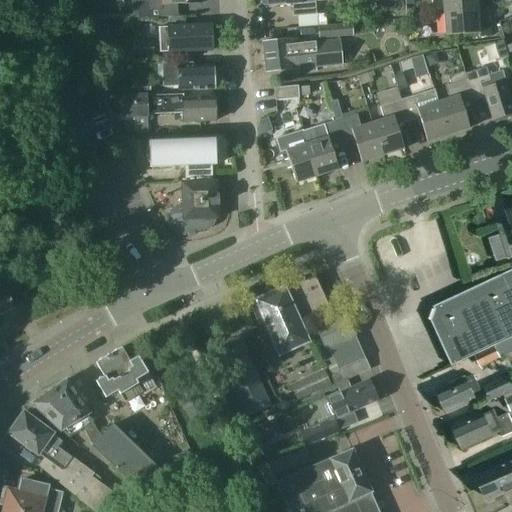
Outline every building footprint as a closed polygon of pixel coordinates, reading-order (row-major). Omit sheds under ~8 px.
[(147,0),(148,3),(138,4),(138,18),(172,17),(172,5),(201,4),(201,0),(147,0)] [(315,0),(260,0),(261,3),(264,6),(269,6),(269,7),(292,6),(293,17),(317,15),(315,0)] [(442,0),(443,15),(478,12),(476,0),(442,0)] [(479,30),(478,12),(443,15),(445,37),(478,34),(478,38),(491,37),(490,29),(479,30)] [(93,24),(93,51),(109,51),(109,24),(93,24)] [(352,24),(318,27),(319,39),(353,36),(352,24)] [(178,27),(166,28),(159,28),(159,53),(170,52),(180,52),(212,51),(210,25),(178,27)] [(280,41),(264,43),(265,52),(267,72),(282,71),(283,73),(283,76),(298,74),(297,69),(341,64),(338,41),(297,46),(297,43),(297,40),(280,41)] [(153,43),(133,43),(133,55),(153,55),(153,43)] [(163,66),(159,66),(159,77),(162,78),(163,87),(178,86),(178,91),(213,89),(212,65),(193,66),(193,63),(163,64),(163,66)] [(465,75),(473,102),(485,99),(492,121),(511,114),(511,109),(504,82),(491,86),(485,68),(465,75)] [(448,77),(450,85),(446,86),(450,99),(438,103),(448,135),(469,129),(461,106),(473,102),(465,75),(464,72),(448,77)] [(394,76),(399,91),(408,88),(403,73),(394,76)] [(148,81),(133,82),(133,93),(149,93),(148,81)] [(299,86),(275,88),(276,101),(300,99),(299,86)] [(427,142),(448,135),(438,103),(427,107),(423,94),(401,101),(408,123),(420,119),(427,142)] [(183,95),(159,96),(160,114),(156,114),(156,116),(184,115),(184,122),(198,122),(199,126),(213,125),(212,121),(214,121),(214,119),(217,119),(217,116),(217,114),(217,113),(214,113),(214,97),(183,99),(183,97),(183,95)] [(123,117),(147,116),(156,116),(156,114),(160,114),(159,96),(122,97),(123,117)] [(372,124),(383,156),(404,149),(397,126),(408,123),(401,101),(380,107),(381,111),(383,117),(384,120),(372,124)] [(336,121),(343,143),(355,139),(362,162),(365,161),(367,160),(383,156),(372,124),(367,125),(362,127),(358,114),(336,121)] [(343,143),(336,121),(315,127),(319,140),(308,144),(318,176),(338,170),(331,147),(343,143)] [(318,176),(308,144),(296,147),(292,135),(288,136),(283,138),(297,183),(318,176)] [(184,166),(185,183),(213,181),(212,165),(216,165),(215,139),(149,142),(149,146),(150,164),(150,167),(184,166)] [(218,215),(216,181),(213,181),(185,183),(182,183),(183,204),(178,205),(174,207),(171,209),(169,213),(167,217),(167,221),(168,225),(170,229),(172,232),(176,234),(180,236),(184,236),(188,235),(207,229),(211,228),(214,225),(215,222),(216,218),(218,218),(219,215),(218,215)] [(497,226),(500,235),(489,239),(496,262),(508,258),(508,260),(511,258),(511,210),(507,212),(510,222),(497,226)] [(511,274),(504,276),(435,307),(440,317),(435,328),(436,328),(453,367),(511,339),(511,274)] [(270,297),(254,304),(250,306),(259,328),(267,325),(280,354),(305,343),(298,327),(326,315),(313,284),(277,300),(270,297)] [(0,315),(13,310),(2,286),(0,287),(0,315)] [(338,372),(340,371),(345,382),(363,374),(358,363),(364,360),(344,316),(315,329),(325,350),(319,353),(330,377),(338,373),(338,372)] [(240,340),(215,351),(245,418),(269,407),(240,340)] [(500,359),(510,355),(505,344),(495,349),(500,359)] [(129,363),(120,348),(96,363),(103,377),(95,382),(105,398),(117,391),(124,403),(142,393),(144,396),(156,389),(137,358),(129,363)] [(495,349),(478,357),(483,367),(500,359),(495,349)] [(322,367),(288,383),(295,399),(329,383),(322,367)] [(511,381),(509,376),(484,389),(490,402),(511,391),(511,381)] [(451,388),(438,394),(447,415),(476,402),(473,395),(480,392),(474,377),(466,380),(465,378),(450,385),(451,387),(451,388)] [(46,394),(33,404),(68,438),(93,423),(66,382),(46,394)] [(367,382),(328,400),(336,418),(367,405),(376,401),(367,382)] [(192,387),(179,393),(190,418),(203,413),(192,387)] [(484,415),(453,429),(463,450),(493,437),(500,434),(502,438),(511,433),(511,423),(508,414),(498,419),(494,411),(484,415)] [(39,421),(37,424),(23,414),(9,434),(21,442),(21,441),(26,445),(25,448),(31,452),(34,451),(37,454),(37,453),(45,459),(39,467),(93,511),(99,511),(114,494),(90,477),(93,474),(57,448),(61,442),(51,435),(51,434),(42,428),(44,425),(39,421)] [(333,421),(307,432),(312,445),(338,434),(333,421)] [(177,487),(160,470),(169,461),(157,449),(147,459),(112,425),(92,447),(145,499),(177,487)] [(309,460),(304,449),(292,454),(297,465),(309,460)] [(378,511),(370,493),(371,493),(352,450),(277,483),(289,511),(378,511)] [(511,488),(511,461),(507,464),(478,477),(483,488),(481,490),(484,496),(486,497),(488,500),(511,488)] [(4,507),(2,511),(58,511),(63,492),(61,491),(34,484),(31,495),(4,489),(0,506),(4,507)]
